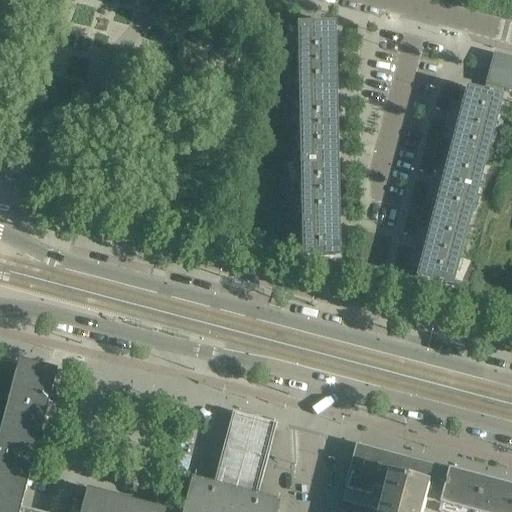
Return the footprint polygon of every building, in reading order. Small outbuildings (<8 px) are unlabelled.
[(334,64),(334,43),(333,26),(296,27),(297,65),(334,64)] [(511,91),(511,61),(493,56),(485,85),(483,95),(498,99),(501,89),(511,91)] [(335,129),(334,64),(297,65),(298,130),(335,129)] [(498,99),(483,95),(464,91),(448,154),(484,163),(500,100),(498,99)] [(336,194),(335,129),(298,130),(300,195),(336,194)] [(467,226),(484,163),(448,154),(431,217),(467,226)] [(338,259),(336,194),(300,195),(301,260),(338,259)] [(451,289),(467,226),(431,217),(415,280),(451,289)] [(0,511),(165,511),(85,491),(79,511),(25,511),(19,510),(55,375),(17,364),(0,428),(0,511)] [(275,426),(231,415),(212,485),(256,497),(275,426)] [(374,497),(385,454),(383,453),(382,456),(362,450),(362,448),(358,447),(357,451),(360,451),(354,471),(352,470),(347,490),(374,497)] [(443,506),(452,471),(451,471),(450,473),(419,465),(420,463),(417,462),(416,465),(386,457),(387,454),(385,454),(374,497),(371,509),(382,511),(386,511),(396,478),(431,487),(427,502),(443,506)] [(511,511),(511,487),(452,471),(443,506),(441,511),(511,511)] [(441,511),(443,506),(427,502),(431,487),(396,478),(386,511),(441,511)] [(274,511),(277,503),(192,481),(183,511),(274,511)]
